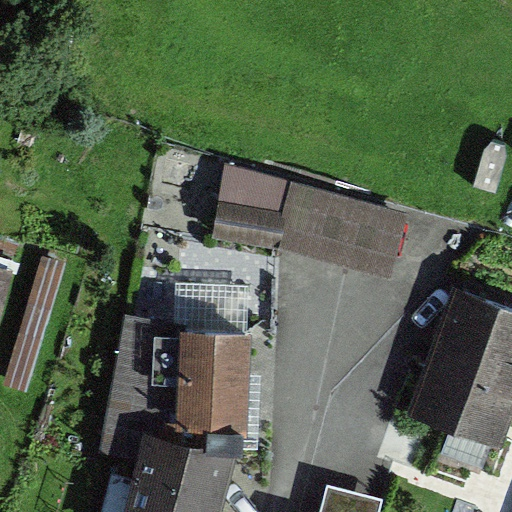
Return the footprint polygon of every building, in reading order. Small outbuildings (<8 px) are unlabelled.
[(203,280),(382,318),(397,247),(218,209),(203,280)] [(0,362),(21,257),(0,252),(0,362)] [(494,491),(511,435),(511,349),(443,327),(400,460),(494,491)] [(192,431),(262,431),(262,328),(192,328),(192,431)] [(235,511),(248,461),(160,440),(143,511),(235,511)] [(380,511),(387,486),(332,473),(322,511),(380,511)]
